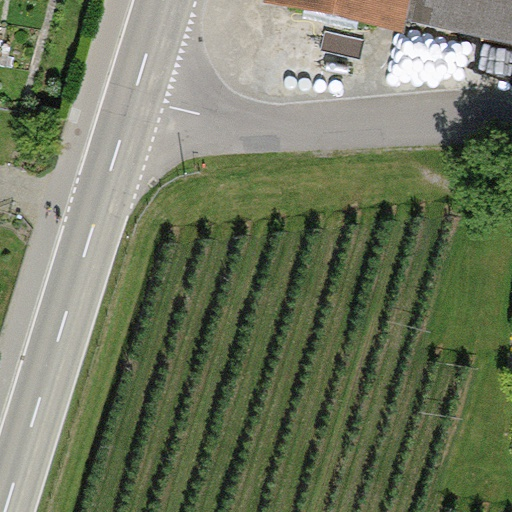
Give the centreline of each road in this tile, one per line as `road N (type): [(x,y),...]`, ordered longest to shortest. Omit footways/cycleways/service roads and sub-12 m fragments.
road 1 (secondary): [(7,511),(134,99)]
road 2 (unclassified): [(134,99),(245,127),(511,118)]
